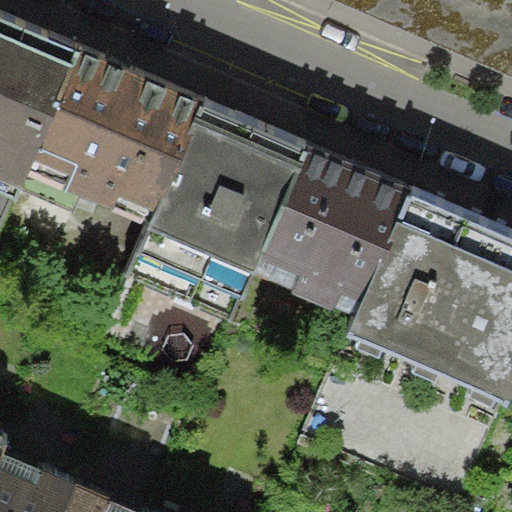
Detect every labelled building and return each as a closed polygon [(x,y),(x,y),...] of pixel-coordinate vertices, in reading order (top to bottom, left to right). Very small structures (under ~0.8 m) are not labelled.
[(511,0),(345,0),(345,1),(447,45),(511,73),(511,0)] [(0,214),(13,185),(72,47),(7,19),(0,15),(0,214)] [(153,202),(197,101),(105,61),(72,47),(13,185),(69,209),(79,186),(109,199),(115,185),(153,202)] [(121,276),(225,321),(257,246),(300,145),(230,115),(197,101),(153,202),(121,276)] [(297,264),(289,282),(329,299),(337,281),(360,291),(404,190),(334,160),(300,145),(257,246),(297,264)] [(511,370),(511,368),(511,236),(437,204),(406,190),(404,190),(360,291),(344,329),(500,397),(511,370)] [(0,511),(54,511),(69,481),(34,465),(28,479),(0,467),(0,511)] [(103,511),(99,510),(105,496),(69,481),(54,511),(103,511)]
